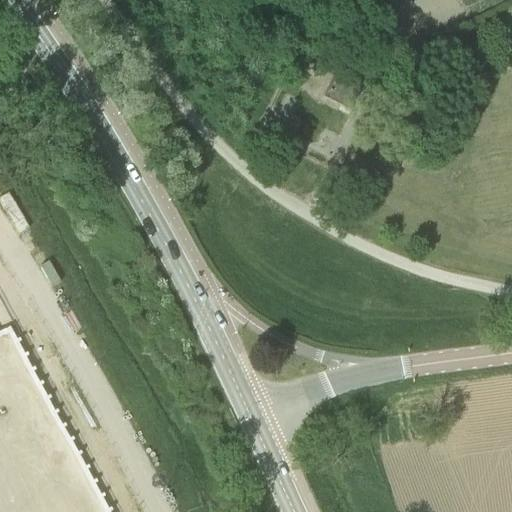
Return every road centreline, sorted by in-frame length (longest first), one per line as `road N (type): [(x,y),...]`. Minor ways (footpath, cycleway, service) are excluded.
road 1 (track): [(511,291),(375,250),(288,199),(202,122),(109,0)]
road 2 (tertiary): [(251,420),(102,132),(13,0)]
road 3 (unclassified): [(161,511),(84,356),(0,228)]
road 4 (tertiary): [(251,420),(345,378),(511,353)]
